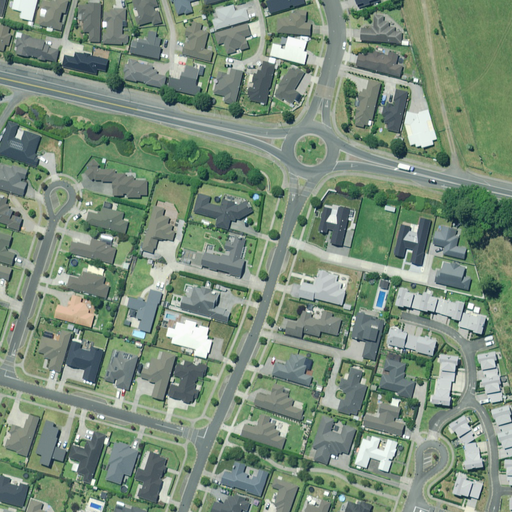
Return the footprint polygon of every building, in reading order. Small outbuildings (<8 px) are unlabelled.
[(33,21),(38,0),(15,0),(13,9),(23,11),(21,18),(33,21)] [(70,0),(56,0),(57,1),(53,0),(51,0),(51,2),(45,0),(43,0),(41,9),(44,9),(40,25),(62,31),(65,23),(61,22),(64,13),(66,13),(70,0)] [(135,16),(138,25),(152,22),(153,25),(163,22),(159,10),(155,11),(154,7),(159,6),(157,0),(133,0),(135,9),(138,8),(140,15),(135,16)] [(171,0),(172,2),(175,1),(178,14),(185,12),(186,14),(194,12),(191,1),(196,0),(171,0)] [(268,0),(271,13),(307,3),(305,0),(268,0)] [(101,42),(103,3),(90,2),(90,4),(86,4),(86,5),(80,4),(79,13),(82,14),(82,21),(84,21),(84,32),(90,32),(90,42),(101,42)] [(235,4),(217,9),(220,18),(214,20),(216,29),(251,19),(247,7),(237,10),(235,4)] [(104,33),(103,43),(123,44),(123,42),(129,43),(130,34),(124,34),(124,21),(126,21),(127,8),(115,8),(115,9),(111,9),(111,12),(105,11),(105,21),(108,22),(108,33),(104,33)] [(277,32),(311,35),(312,22),(307,22),(308,10),(298,9),(297,13),(291,12),(290,17),(284,17),(284,18),(279,18),(277,32)] [(363,27),(362,40),(402,43),(403,32),(395,31),(396,25),(390,25),(391,21),(384,20),(384,15),(375,14),(375,26),(372,26),(372,28),(363,27)] [(186,41),(183,54),(212,61),(215,51),(206,48),(210,31),(202,29),(203,23),(194,21),(192,27),(188,26),(186,35),(189,36),(188,42),(186,41)] [(249,23),(215,32),(219,44),(225,42),(228,53),(250,47),(248,39),(247,39),(246,36),(253,35),(249,23)] [(0,49),(5,51),(6,44),(10,45),(13,34),(10,33),(12,26),(1,24),(0,26),(0,49)] [(134,40),(131,52),(160,58),(162,46),(161,46),(162,38),(158,37),(159,32),(150,30),(148,39),(140,38),(139,41),(134,40)] [(18,47),(17,53),(47,61),(47,59),(58,62),(60,49),(51,47),(51,45),(46,44),(47,41),(31,37),(32,35),(20,33),(16,47),(18,47)] [(271,55),(305,64),(308,52),(305,51),(308,41),(289,36),(286,49),(283,48),(283,45),(274,43),(271,55)] [(66,54),(63,66),(97,74),(98,69),(107,71),(109,59),(76,51),(75,56),(66,54)] [(360,53),(357,65),(401,76),(403,65),(397,64),(400,53),(389,51),(389,54),(375,51),(374,53),(369,52),(368,55),(360,53)] [(125,79),(165,88),(168,76),(158,73),(159,70),(154,69),(155,66),(139,62),(139,60),(131,58),(129,64),(126,64),(125,72),(126,72),(125,79)] [(250,100),(268,104),(277,63),(264,60),(262,70),(259,69),(258,73),(255,72),(253,82),(255,82),(254,87),(251,86),(249,95),(251,96),(250,100)] [(200,95),(202,86),(197,85),(201,69),(196,67),(187,65),(186,72),(183,71),(181,79),(171,77),(169,89),(200,95)] [(284,98),(293,103),(300,92),(295,89),(306,72),(299,67),(296,71),(291,68),(287,75),(286,74),(279,85),(280,86),(275,95),(283,100),(284,98)] [(225,102),(237,104),(244,71),(232,68),(231,73),(220,71),(218,80),(220,80),(219,84),(216,84),(214,93),(226,96),(225,102)] [(372,119),(381,83),(370,80),(368,89),(364,88),(363,91),(361,90),(358,100),(361,101),(360,106),(358,106),(355,120),(357,120),(356,125),(365,127),(365,124),(368,125),(370,118),(372,119)] [(389,130),(399,132),(409,91),(397,88),(394,101),(396,101),(395,106),(393,106),(393,103),(388,102),(387,106),(385,105),(383,115),(386,116),(385,122),(390,124),(389,130)] [(437,138),(429,110),(418,113),(409,111),(406,124),(412,144),(416,143),(417,146),(423,145),(423,147),(434,144),(433,140),(437,138)] [(19,124),(10,121),(0,150),(0,153),(38,166),(41,158),(37,157),(38,154),(36,154),(42,136),(26,130),(23,140),(15,137),(19,124)] [(94,158),(86,166),(89,168),(85,172),(93,180),(95,178),(96,180),(102,180),(102,182),(113,182),(113,196),(125,197),(125,194),(127,194),(127,197),(142,198),(142,195),(148,196),(149,180),(135,180),(135,176),(127,176),(127,173),(117,173),(117,169),(101,169),(99,167),(101,165),(94,158)] [(0,188),(23,195),(26,183),(22,182),(23,178),(26,179),(29,170),(13,165),(13,168),(5,165),(4,169),(0,167),(0,188)] [(213,196),(199,193),(194,212),(219,218),(217,225),(229,229),(231,219),(236,220),(237,218),(241,219),(254,211),(248,200),(238,205),(236,204),(236,202),(223,199),(222,205),(211,203),(213,196)] [(8,227),(19,230),(23,219),(12,215),(13,211),(9,210),(10,206),(7,205),(9,198),(0,195),(0,222),(9,225),(8,227)] [(156,205),(143,249),(153,252),(155,247),(156,248),(159,239),(164,241),(164,240),(167,241),(168,239),(174,241),(177,232),(172,230),(174,225),(169,224),(171,217),(165,215),(167,208),(156,205)] [(86,223),(126,233),(129,221),(123,220),(125,212),(103,207),(102,212),(99,211),(99,213),(90,211),(86,223)] [(445,254),(465,258),(467,249),(457,246),(459,238),(455,237),(457,228),(443,225),(442,231),(437,230),(434,244),(447,246),(445,254)] [(0,261),(13,265),(17,254),(9,251),(7,246),(10,247),(13,236),(0,232),(0,261)] [(223,256),(206,252),(202,265),(210,267),(209,269),(218,271),(218,269),(230,272),(229,275),(242,278),(246,260),(242,259),(247,239),(236,236),(234,243),(228,242),(226,249),(232,250),(231,256),(223,254),(223,256)] [(70,252),(113,264),(117,249),(112,247),(112,246),(108,244),(108,243),(93,239),(91,245),(79,242),(78,243),(73,241),(70,252)] [(435,283),(469,290),(472,278),(464,277),(466,267),(445,262),(443,271),(438,270),(435,283)] [(0,277),(10,281),(13,269),(0,264),(0,277)] [(68,287),(107,297),(110,286),(104,285),(106,277),(84,271),(83,276),(80,276),(79,278),(71,276),(68,287)] [(304,283),(300,297),(315,300),(315,298),(344,306),(348,290),(342,288),(344,282),(337,281),(339,275),(321,271),(317,287),(304,283)] [(211,318),(229,322),(231,312),(226,311),(227,309),(217,307),(221,293),(212,291),(213,289),(203,286),(202,289),(195,287),(192,297),(184,296),(181,309),(211,317),(211,318)] [(401,287),(396,306),(406,309),(406,307),(430,313),(431,311),(454,317),(453,319),(461,321),(460,326),(476,330),(475,332),(483,334),(487,318),(480,316),(479,318),(463,314),(465,304),(458,303),(458,304),(432,298),(433,295),(425,293),(425,296),(409,292),(410,290),(401,287)] [(140,329),(150,332),(161,292),(152,290),(148,304),(144,302),(145,298),(139,297),(139,299),(131,297),(128,308),(139,311),(137,318),(143,319),(140,329)] [(55,318),(92,328),(96,315),(89,313),(90,310),(85,304),(81,303),(83,297),(74,295),(72,301),(70,301),(68,307),(58,305),(55,318)] [(322,332),(338,336),(343,319),(333,316),(334,313),(324,311),(322,320),(312,318),(313,314),(302,312),(300,323),(289,321),(286,334),(303,338),(304,333),(321,337),(322,332)] [(363,357),(376,360),(386,321),(377,319),(376,321),(371,320),(372,316),(358,312),(352,337),(367,341),(363,357)] [(195,356),(208,359),(209,353),(210,353),(213,341),(208,340),(209,337),(207,336),(209,329),(201,326),(200,328),(197,327),(198,322),(187,320),(186,324),(178,322),(176,329),(169,327),(167,337),(173,338),(171,344),(196,350),(195,356)] [(391,329),(387,344),(434,356),(438,341),(391,329)] [(48,370),(61,373),(72,333),(63,331),(60,342),(43,337),(39,352),(45,354),(44,358),(51,360),(48,370)] [(73,341),(67,365),(86,370),(83,379),(96,383),(105,350),(92,347),(91,351),(81,348),(82,343),(73,341)] [(109,364),(105,381),(115,383),(116,379),(118,380),(116,387),(129,390),(139,357),(121,352),(119,359),(115,358),(113,365),(109,364)] [(152,397),(164,401),(177,355),(164,352),(161,360),(153,358),(149,369),(144,368),(141,378),(149,380),(149,381),(156,383),(152,397)] [(491,398),(492,402),(504,400),(496,361),(498,360),(496,352),(478,355),(480,365),(482,364),(484,375),(487,374),(488,378),(483,379),(485,388),(486,388),(488,399),(491,398)] [(273,375),(310,386),(313,377),(305,374),(307,366),(304,365),(307,357),(292,353),(290,360),(288,359),(286,365),(277,362),(273,375)] [(434,395),(433,404),(451,406),(452,397),(450,398),(452,381),(455,381),(457,366),(459,366),(460,357),(442,355),(441,364),(443,364),(441,379),(439,379),(437,396),(434,395)] [(399,395),(412,398),(415,382),(404,379),(407,364),(386,359),(384,370),(390,371),(389,375),(383,373),(380,388),(399,392),(399,395)] [(178,364),(175,375),(182,377),(179,387),(172,385),(169,396),(184,400),(183,402),(190,403),(190,401),(194,401),(195,398),(198,399),(201,390),(196,388),(199,378),(204,379),(205,375),(207,376),(210,366),(199,363),(198,365),(195,364),(195,363),(186,360),(184,366),(178,364)] [(342,399),(338,411),(351,415),(351,413),(358,415),(359,409),(361,410),(368,386),(360,383),(364,370),(352,367),(348,379),(342,378),(339,388),(344,389),(343,392),(347,394),(346,400),(342,399)] [(255,406),(301,420),(304,411),(292,407),(294,400),(289,398),(290,394),(284,393),(286,387),(275,384),(272,395),(268,394),(268,396),(258,393),(255,406)] [(364,427),(403,437),(406,424),(395,421),(396,417),(399,418),(401,408),(383,404),(379,418),(367,415),(364,427)] [(511,411),(510,405),(492,411),(495,421),(496,420),(498,426),(499,426),(500,430),(503,429),(504,433),(499,434),(501,443),(503,443),(505,450),(506,450),(507,454),(509,453),(510,457),(511,456),(511,419),(511,416),(511,415),(511,411)] [(246,424),(242,436),(282,449),(286,438),(279,436),(280,431),(275,430),(277,425),(270,423),(272,417),(262,414),(258,425),(256,424),(255,427),(246,424)] [(17,454),(28,457),(41,418),(30,415),(28,419),(27,419),(24,428),(13,425),(11,434),(13,434),(11,440),(8,439),(5,448),(18,452),(17,454)] [(349,454),(357,429),(344,425),(341,434),(332,431),(336,420),(323,415),(312,448),(317,450),(314,460),(328,465),(332,453),(338,455),(339,453),(342,454),(342,452),(349,454)] [(465,416),(450,426),(455,433),(457,432),(465,445),(468,462),(466,462),(467,470),(484,467),(483,459),(482,459),(480,448),(477,448),(476,443),(468,444),(476,439),(473,435),(476,434),(469,425),(471,424),(465,416)] [(56,423),(47,420),(37,454),(43,456),(41,464),(50,466),(52,459),(64,462),(67,451),(57,447),(59,439),(57,439),(60,430),(54,428),(56,423)] [(83,482),(92,485),(108,435),(95,431),(92,441),(89,440),(85,449),(74,446),(70,458),(82,461),(78,473),(85,475),(83,482)] [(379,469),(389,472),(398,443),(389,440),(385,451),(378,449),(381,439),(373,436),(371,441),(364,439),(355,464),(367,468),(371,458),(382,461),(379,469)] [(111,465),(106,480),(122,485),(125,475),(131,477),(139,451),(130,448),(131,447),(115,442),(108,465),(111,465)] [(162,455),(151,452),(145,470),(139,468),(135,480),(145,483),(143,489),(141,489),(138,496),(156,502),(163,481),(161,480),(164,472),(166,473),(168,467),(166,466),(168,458),(161,456),(162,455)] [(221,484),(262,496),(269,473),(261,470),(258,478),(244,473),(247,465),(235,461),(232,473),(225,471),(221,484)] [(0,501),(24,508),(30,486),(21,483),(20,486),(10,484),(12,479),(1,476),(0,481),(0,501)] [(470,496),(479,499),(483,486),(468,481),(468,479),(459,476),(454,494),(463,497),(463,496),(470,498),(470,496)] [(290,511),(299,486),(276,478),(273,487),(280,490),(275,505),(278,506),(276,511),(290,511)] [(212,511),(242,511),(243,510),(249,511),(252,503),(246,501),(247,499),(236,495),(235,498),(230,496),(229,500),(227,500),(226,505),(216,501),(212,511)] [(32,499),(27,511),(48,511),(42,510),(44,503),(32,499)] [(328,511),(332,503),(323,500),(320,508),(309,504),(305,511),(302,511),(301,511),(300,511),(328,511)] [(339,511),(371,511),(374,506),(362,501),(360,505),(350,501),(345,511),(339,511)]
